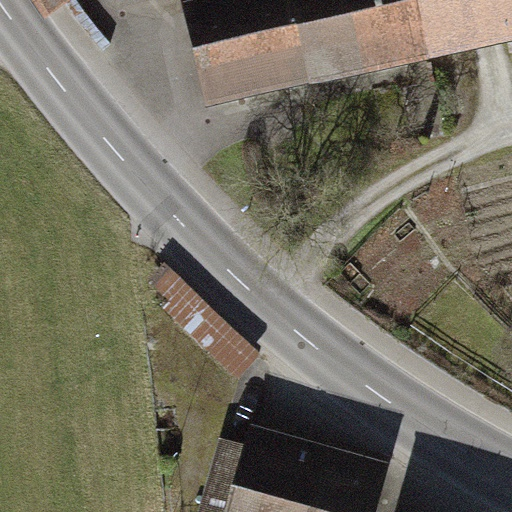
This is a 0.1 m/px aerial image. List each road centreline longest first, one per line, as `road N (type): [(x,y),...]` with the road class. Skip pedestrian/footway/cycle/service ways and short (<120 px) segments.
road 1 (tertiary): [(511,472),(436,430),(264,300),(152,193),(0,2)]
road 2 (unknown): [(511,165),(406,209),(264,300)]
